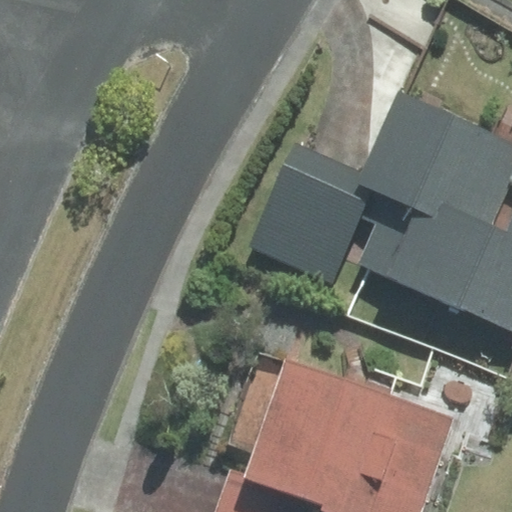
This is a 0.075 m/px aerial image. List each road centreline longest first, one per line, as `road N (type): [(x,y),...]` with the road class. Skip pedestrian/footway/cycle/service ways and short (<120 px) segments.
road 1 (residential): [(244,35),(118,285),(40,511)]
road 2 (residential): [(0,268),(124,0)]
